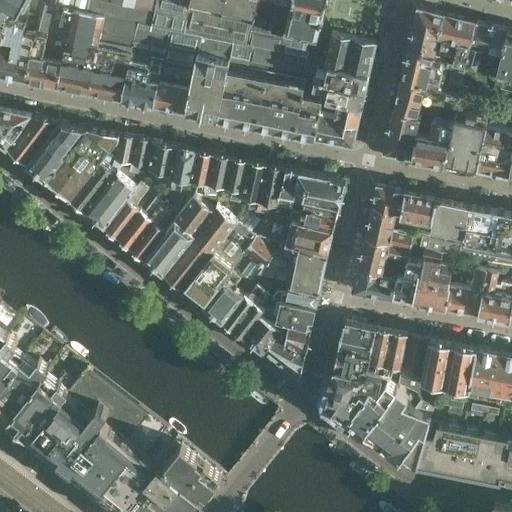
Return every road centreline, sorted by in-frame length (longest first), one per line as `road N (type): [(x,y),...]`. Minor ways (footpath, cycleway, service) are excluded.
road 1 (residential): [(303,400),(0,157)]
road 2 (residential): [(368,162),(0,86)]
road 3 (residential): [(511,493),(418,487),(303,400)]
road 4 (residential): [(511,335),(336,300)]
road 5 (residential): [(405,0),(368,162)]
road 6 (residential): [(511,191),(368,162)]
road 7 (residential): [(368,162),(336,300)]
road 8 (residential): [(216,511),(303,400)]
